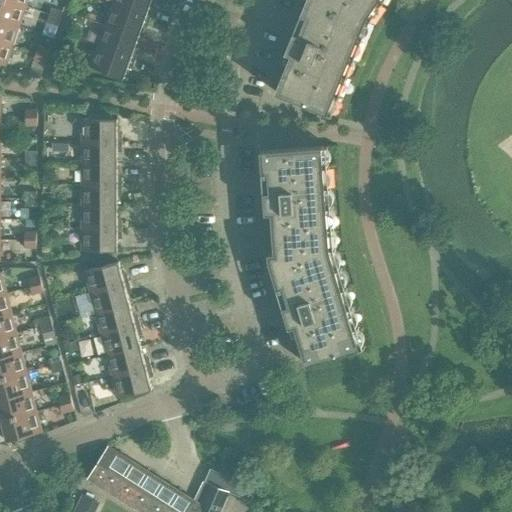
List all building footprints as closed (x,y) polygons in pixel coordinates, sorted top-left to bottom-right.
[(0,0),(0,19),(19,26),(26,7),(3,0),(0,0)] [(148,10),(151,0),(113,0),(111,5),(150,18),(152,12),(148,10)] [(328,114),(367,17),(334,0),(306,0),(301,15),(285,52),(291,55),(275,92),(328,114)] [(334,0),(367,17),(379,0),(334,0)] [(147,25),(150,18),(111,5),(104,25),(138,37),(143,23),(147,25)] [(60,19),(62,12),(51,8),(49,15),(60,19)] [(57,26),(60,19),(49,15),(46,22),(57,26)] [(0,41),(13,46),(19,26),(0,19),(0,41)] [(133,51),(138,37),(104,25),(97,45),(135,59),(137,53),(133,51)] [(0,63),(6,66),(13,46),(0,41),(0,63)] [(123,79),(128,64),(133,65),(135,59),(97,45),(89,66),(123,79)] [(47,57),(49,50),(38,47),(36,54),(47,57)] [(44,64),(47,57),(36,54),(33,61),(44,64)] [(117,135),(117,119),(81,119),(81,142),(122,142),(122,135),(117,135)] [(117,163),(117,148),(122,148),(122,142),(81,142),(81,163),(117,163)] [(331,248),(323,146),(261,150),(269,260),(331,248)] [(117,178),(117,174),(117,163),(81,163),(81,185),(122,185),(122,178),(117,178)] [(117,206),(117,195),(117,191),(122,191),(122,185),(81,185),(81,206),(117,206)] [(117,221),(117,217),(117,206),(81,206),(81,228),(122,228),(122,221),(117,221)] [(117,250),(117,239),(117,235),(122,235),(122,228),(81,228),(81,250),(117,250)] [(360,348),(331,248),(269,260),(289,327),(294,326),(306,364),(360,348)] [(89,292),(129,282),(127,275),(122,277),(119,261),(84,271),(89,292)] [(41,283),(39,276),(28,279),(30,286),(41,283)] [(130,304),(127,293),(126,290),(130,288),(129,282),(89,292),(95,313),(130,304)] [(43,291),(41,283),(30,286),(32,294),(43,291)] [(0,315),(11,312),(6,293),(0,294),(0,315)] [(140,324),(138,317),(133,318),(130,304),(95,313),(100,334),(140,324)] [(0,336),(16,332),(11,312),(0,315),(0,336)] [(51,323),(49,316),(38,319),(40,326),(51,323)] [(53,330),(51,323),(40,326),(42,333),(53,330)] [(141,346),(138,335),(137,331),(141,330),(140,324),(100,334),(106,355),(141,346)] [(0,357),(22,352),(16,332),(0,336),(0,357)] [(144,360),(143,356),(141,346),(106,355),(111,376),(150,366),(149,359),(144,360)] [(0,378),(27,372),(22,352),(0,357),(0,378)] [(61,363),(60,355),(48,358),(50,365),(61,363)] [(63,370),(61,363),(50,365),(52,373),(63,370)] [(152,388),(149,377),(148,373),(152,372),(150,366),(111,376),(117,398),(152,388)] [(0,399),(32,392),(27,372),(0,378),(0,399)] [(37,411),(32,392),(0,399),(0,417),(1,420),(37,411)] [(71,402),(70,395),(58,398),(60,405),(71,402)] [(73,409),(71,402),(60,405),(62,412),(73,409)] [(42,432),(37,411),(1,420),(6,441),(42,432)] [(105,489),(125,457),(108,446),(88,478),(87,478),(105,489)] [(122,500),(142,468),(125,457),(105,489),(122,500)] [(139,511),(159,479),(142,468),(122,500),(139,511)] [(140,511),(162,511),(177,489),(159,479),(139,511),(140,511)] [(220,511),(227,497),(226,496),(228,493),(203,481),(194,500),(188,511),(220,511)] [(188,511),(194,500),(177,489),(162,511),(188,511)]
